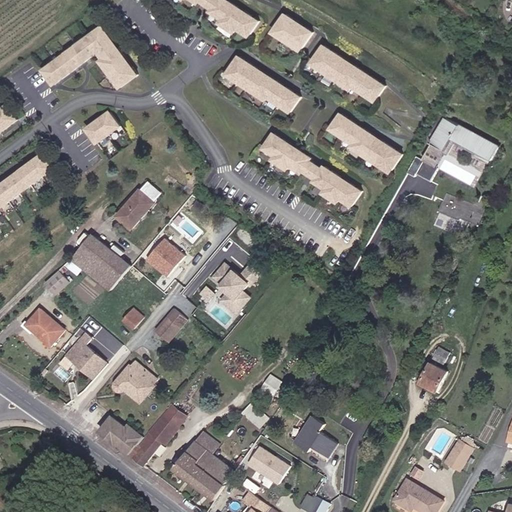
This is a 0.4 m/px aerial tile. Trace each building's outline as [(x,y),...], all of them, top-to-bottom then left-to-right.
[(218,0),(199,0),(199,1),(212,9),(218,0)] [(237,7),(225,0),(218,0),(212,9),(210,11),(222,19),(219,23),(234,33),(237,29),(248,36),(258,21),(246,13),(243,19),(233,13),(237,7)] [(246,13),(237,7),(233,13),(243,19),(246,13)] [(293,20),(285,14),(273,32),(301,51),(313,32),(304,27),(303,29),(300,27),(298,31),(292,28),(295,24),(292,22),(293,20)] [(304,27),(293,20),(292,22),(295,24),(292,28),(298,31),(300,27),(303,29),(304,27)] [(98,62),(119,89),(136,75),(100,27),(42,71),(51,86),(98,56),(101,60),(98,62)] [(343,58),(323,45),(311,63),(350,89),(352,86),(376,101),(385,86),(354,65),(353,67),(350,66),(347,69),(342,66),(344,62),(342,60),(343,58)] [(259,70),(238,57),(227,75),(266,100),(268,98),(291,113),(301,97),(269,77),(268,79),(265,77),(263,81),(257,77),(260,74),(257,72),(259,70)] [(354,65),(343,58),(342,60),(344,62),(342,66),(347,69),(350,66),(353,67),(354,65)] [(269,77),(259,70),(257,72),(260,74),(257,77),(263,81),(265,77),(268,79),(269,77)] [(0,103),(0,126),(12,117),(1,102),(0,103)] [(120,128),(108,113),(85,130),(96,146),(120,128)] [(352,147),(392,173),(404,155),(383,142),(382,144),(379,142),(377,146),(372,142),(374,138),(371,137),(373,135),(341,114),(331,129),(354,145),(352,147)] [(446,118),(433,142),(446,149),(453,138),(492,159),(500,145),(460,124),(459,125),(446,118)] [(310,162),(312,159),(296,149),(292,154),(282,148),(286,142),(273,134),(264,149),(275,157),(273,161),(287,171),(290,167),(302,174),(303,172),(310,162)] [(382,144),(383,142),(373,135),(371,137),(374,138),(372,142),(377,146),(379,142),(382,144)] [(296,149),(286,142),(282,148),(292,154),(296,149)] [(0,208),(53,169),(42,154),(0,185),(0,208)] [(323,170),(310,162),(303,172),(316,180),(323,170)] [(341,179),(324,168),(323,170),(316,180),(314,182),(326,190),(323,194),(337,204),(340,200),(352,208),(362,193),(350,185),(346,191),(337,184),(341,179)] [(350,185),(341,179),(337,184),(346,191),(350,185)] [(146,195),(153,185),(149,182),(142,191),(146,195)] [(162,193),(153,185),(146,195),(155,202),(162,193)] [(118,216),(126,222),(134,211),(146,195),(142,191),(140,190),(118,216)] [(463,232),(468,218),(481,222),(486,207),(446,193),(436,223),(463,232)] [(134,211),(126,222),(133,229),(155,202),(146,195),(134,211)] [(132,265),(108,247),(93,235),(74,258),(113,288),(123,277),(132,265)] [(170,275),(188,254),(167,236),(149,257),(170,275)] [(247,269),(258,277),(265,269),(254,260),(247,269)] [(243,274),(227,261),(216,274),(232,288),(239,294),(231,304),(239,311),(254,294),(247,287),(251,282),(243,274)] [(144,276),(132,265),(123,277),(135,287),(144,276)] [(243,274),(251,282),(253,283),(258,277),(247,269),(243,274)] [(59,271),(45,283),(57,296),(70,284),(59,271)] [(224,298),(231,304),(239,294),(232,288),(224,298)] [(211,289),(206,296),(211,300),(216,293),(211,289)] [(181,301),(168,316),(182,327),(194,312),(181,301)] [(132,310),(143,319),(145,317),(134,307),(132,310)] [(27,320),(20,327),(30,336),(35,331),(52,346),(66,330),(42,309),(30,323),(27,320)] [(135,328),(143,319),(132,310),(124,319),(135,328)] [(168,316),(156,330),(170,341),(182,327),(168,316)] [(80,341),(68,354),(94,376),(106,362),(80,341)] [(450,352),(439,346),(436,353),(446,359),(450,352)] [(159,378),(154,373),(150,378),(144,374),(148,369),(137,360),(133,365),(131,364),(115,383),(115,386),(116,389),(118,391),(120,392),(124,391),(127,390),(142,402),(157,385),(155,383),(159,378)] [(63,362),(56,369),(64,377),(71,370),(63,362)] [(448,371),(432,362),(421,383),(438,391),(448,371)] [(150,378),(154,373),(148,369),(144,374),(150,378)] [(273,372),(265,385),(277,391),(284,379),(273,372)] [(251,404),(245,411),(262,425),(268,418),(251,404)] [(179,426),(164,414),(145,437),(139,443),(143,447),(135,457),(144,464),(163,442),(165,444),(179,426)] [(313,415),(295,441),(310,451),(313,446),(329,457),(338,443),(320,431),(325,423),(313,415)] [(112,417),(102,431),(126,450),(140,433),(130,425),(127,429),(112,417)] [(140,433),(126,450),(131,454),(139,443),(145,437),(140,433)] [(473,448),(460,440),(448,461),(461,469),(473,448)] [(215,499),(234,471),(196,442),(177,468),(215,499)] [(259,446),(248,465),(280,484),(291,466),(259,446)] [(408,480),(395,500),(412,510),(415,506),(424,511),(436,511),(443,501),(408,480)] [(255,508),(251,511),(267,511),(272,506),(250,490),(243,500),(255,508)] [(307,495),(301,506),(312,511),(326,511),(331,502),(315,493),(313,495),(308,492),(307,495)] [(7,493),(0,502),(0,504),(9,511),(12,511),(19,502),(7,493)] [(493,511),(489,511),(488,511),(511,511),(511,503),(508,511),(493,511)]
